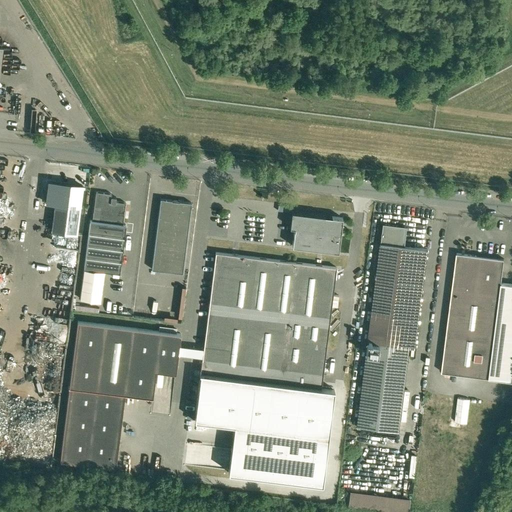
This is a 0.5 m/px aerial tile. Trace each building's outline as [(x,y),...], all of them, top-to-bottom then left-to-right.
[(0,162),(0,179),(12,180),(13,163),(0,162)] [(58,190),(49,189),(47,203),(56,204),(58,190)] [(82,193),(58,190),(56,204),(53,230),(77,233),(82,193)] [(112,193),(96,191),(93,219),(123,223),(126,202),(116,201),(117,197),(112,196),(112,193)] [(191,204),(161,200),(152,270),(183,273),(191,204)] [(325,215),(292,211),(290,226),(295,227),(293,245),(339,251),(343,217),(325,215)] [(93,219),(91,219),(84,267),(120,272),(126,224),(123,223),(93,219)] [(383,223),(380,242),(404,245),(406,226),(383,223)] [(404,245),(380,242),(368,342),(379,344),(408,348),(421,247),(404,245)] [(335,268),(215,252),(192,419),(232,424),(226,469),(319,481),(331,390),(319,389),(335,268)] [(505,258),(457,252),(442,371),(490,377),(502,282),(505,258)] [(511,283),(502,282),(490,377),(511,380),(511,283)] [(181,333),(78,320),(70,386),(69,385),(68,386),(70,386),(60,460),(116,467),(125,393),(153,397),(156,370),(176,373),(181,333)] [(379,344),(368,342),(366,353),(378,355),(379,344)] [(366,353),(357,425),(357,426),(397,431),(408,348),(379,344),(378,355),(366,353)] [(457,397),(454,421),(467,423),(470,398),(457,397)] [(406,511),(408,498),(351,491),(349,506),(397,511),(406,511)]
